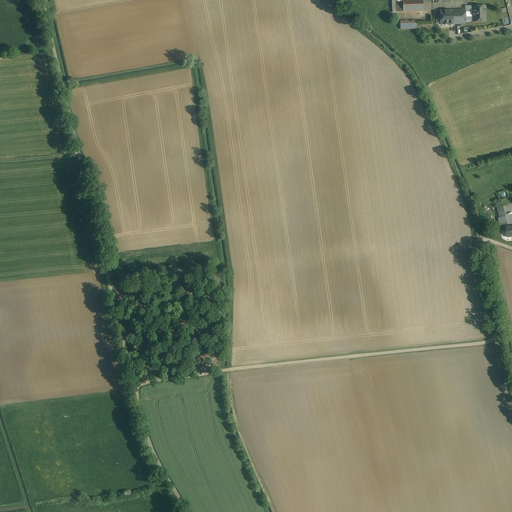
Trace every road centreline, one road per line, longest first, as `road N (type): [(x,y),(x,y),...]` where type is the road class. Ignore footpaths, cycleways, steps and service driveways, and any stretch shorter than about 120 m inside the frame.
road 1 (track): [(187,511),(146,433),(41,0)]
road 2 (track): [(134,385),(489,341),(498,329),(480,241),(488,239)]
